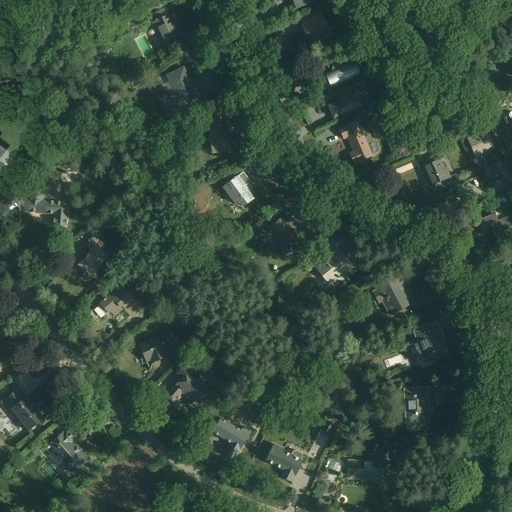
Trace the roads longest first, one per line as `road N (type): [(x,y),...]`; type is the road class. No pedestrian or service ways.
road 1 (residential): [(267,511),(235,500),(143,438),(0,267)]
road 2 (residential): [(457,511),(489,440),(493,318),(457,260),(407,232)]
road 3 (residential): [(407,232),(345,217),(319,190),(223,0)]
